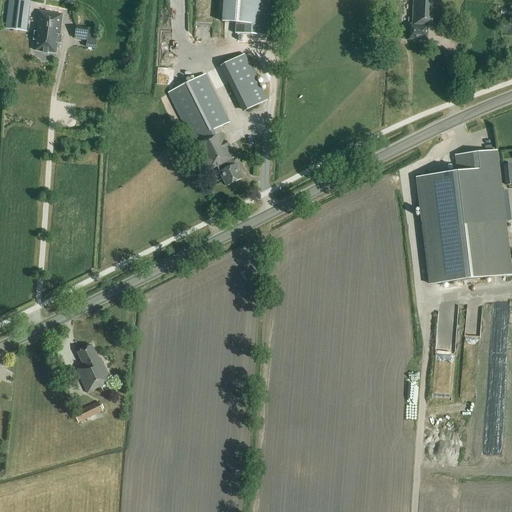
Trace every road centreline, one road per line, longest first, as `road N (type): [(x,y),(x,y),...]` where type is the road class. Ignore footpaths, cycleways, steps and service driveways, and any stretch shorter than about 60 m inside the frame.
road 1 (tertiary): [(0,344),(511,97)]
road 2 (track): [(44,322),(38,305),(53,96),(65,42)]
